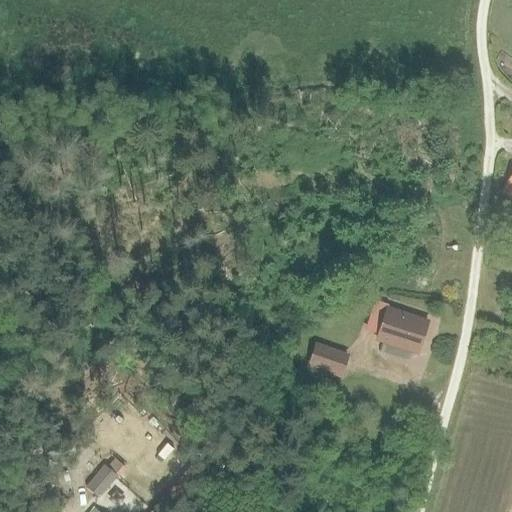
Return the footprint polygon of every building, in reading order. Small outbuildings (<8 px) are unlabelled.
[(511,177),(502,193),(511,199),(511,177)] [(385,310),(377,335),(375,340),(417,354),(427,323),(385,310)] [(340,376),(346,357),(315,346),(308,365),(340,376)] [(128,466),(143,449),(126,435),(111,452),(128,466)] [(118,478),(116,476),(122,469),(109,458),(103,465),(84,488),(99,500),(118,478)]
